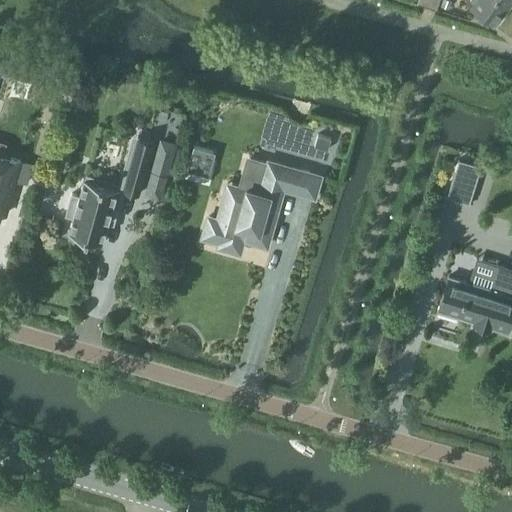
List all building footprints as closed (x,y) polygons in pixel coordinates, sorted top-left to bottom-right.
[(428,0),(426,6),(436,9),(439,0),(428,0)] [(448,8),(451,1),(449,0),(442,0),(440,5),(448,8)] [(474,15),(487,25),(493,18),(495,20),(495,19),(499,22),(506,12),(502,10),(508,2),(506,0),(468,0),(479,8),(474,15)] [(20,53),(15,71),(49,81),(54,64),(20,53)] [(177,128),(180,115),(162,111),(159,124),(177,128)] [(317,135),(314,146),(327,150),(330,139),(317,135)] [(122,191),(138,195),(153,141),(137,137),(122,191)] [(159,143),(151,171),(172,177),(180,149),(159,143)] [(193,146),(187,170),(206,175),(212,152),(193,146)] [(0,154),(0,213),(4,214),(14,179),(26,183),(31,164),(0,154)] [(201,237),(218,242),(222,244),(221,248),(235,252),(237,248),(241,249),(243,240),(261,245),(264,234),(268,235),(272,220),(268,219),(270,211),(274,212),(281,189),(315,198),(321,176),(291,167),(291,170),(285,169),(286,166),(267,160),(266,163),(258,161),(248,158),(236,200),(233,199),(223,197),(217,219),(207,216),(201,237)] [(446,196),(469,204),(481,166),(458,159),(446,196)] [(68,234),(103,243),(118,189),(83,179),(78,196),(71,194),(65,215),(73,217),(68,234)] [(448,276),(437,311),(473,322),(472,323),(491,329),(491,327),(506,332),(511,314),(511,268),(497,264),(489,289),(448,276)]
